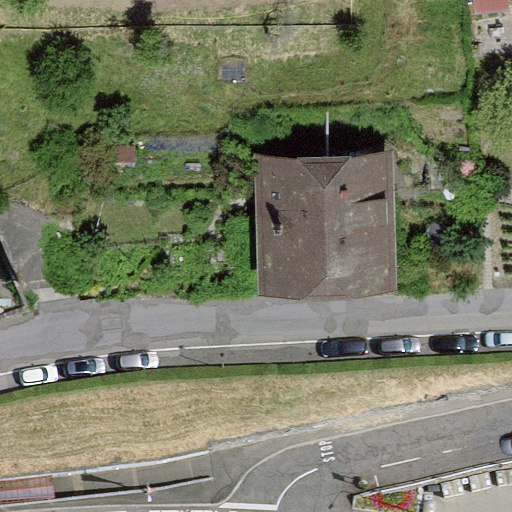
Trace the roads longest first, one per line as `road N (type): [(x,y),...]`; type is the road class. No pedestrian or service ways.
road 1 (residential): [(511,307),(73,333),(0,357)]
road 2 (residential): [(271,511),(279,488),(308,472),(511,416)]
